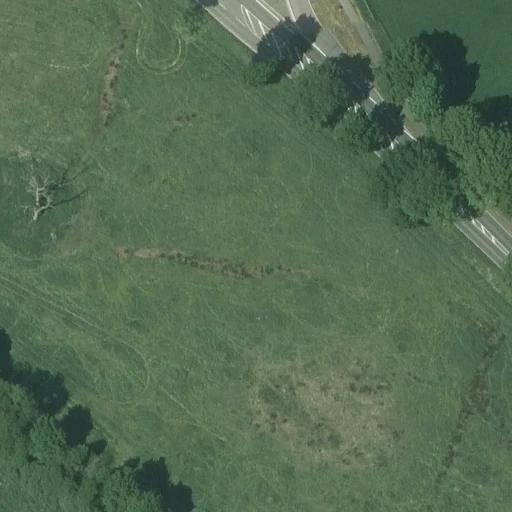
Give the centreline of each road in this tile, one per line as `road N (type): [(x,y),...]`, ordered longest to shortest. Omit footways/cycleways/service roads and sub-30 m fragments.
road 1 (tertiary): [(370,135),(223,3)]
road 2 (tertiary): [(511,265),(370,135)]
road 3 (tertiary): [(370,135),(372,124),(326,57),(300,0)]
